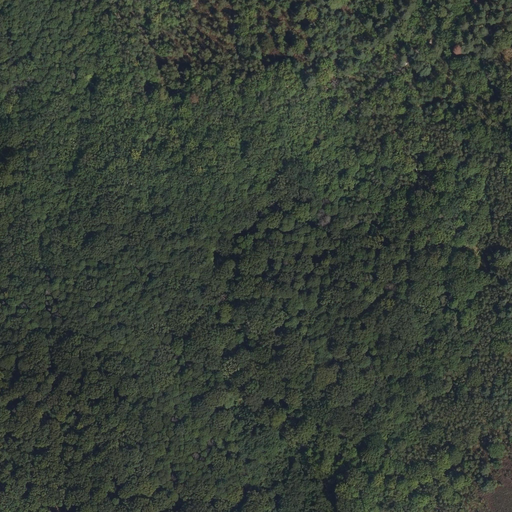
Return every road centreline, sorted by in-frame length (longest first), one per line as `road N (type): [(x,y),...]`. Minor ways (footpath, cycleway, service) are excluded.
road 1 (track): [(345,511),(230,384),(261,191)]
road 2 (track): [(19,271),(47,229),(87,128),(96,0)]
road 3 (track): [(261,191),(468,0)]
road 4 (track): [(0,278),(108,256),(261,191)]
road 5 (track): [(230,384),(108,256)]
